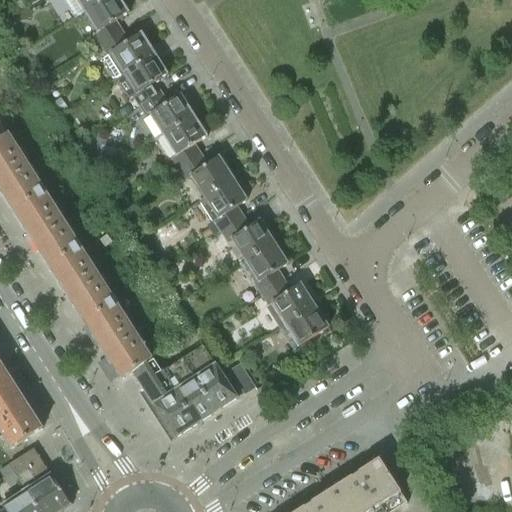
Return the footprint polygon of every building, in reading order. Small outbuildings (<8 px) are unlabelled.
[(84,13),(103,0),(65,0),(77,17),(84,13)] [(128,13),(119,0),(103,0),(84,13),(96,33),(93,35),(100,46),(122,32),(115,22),(128,13)] [(5,20),(0,23),(0,30),(3,36),(12,30),(5,20)] [(117,78),(155,54),(141,34),(128,42),(122,32),(100,46),(107,56),(104,58),(117,78)] [(155,83),(168,75),(155,54),(117,78),(130,98),(132,96),(139,107),(161,93),(155,83)] [(163,136),(194,116),(181,95),(168,104),(161,93),(139,107),(146,118),(142,120),(155,141),(163,136)] [(127,106),(118,112),(122,118),(130,112),(127,106)] [(207,137),(194,116),(163,136),(175,156),(172,158),(179,169),(201,155),(194,145),(207,137)] [(42,191),(8,137),(0,125),(0,190),(13,210),(42,191)] [(233,180),(219,158),(207,165),(201,155),(179,169),(186,180),(191,177),(204,197),(205,198),(233,180)] [(247,201),(233,180),(205,198),(204,197),(199,201),(212,222),(213,221),(221,233),(243,218),(237,208),(247,201)] [(78,248),(42,191),(13,210),(49,266),(78,248)] [(260,221),(250,228),(243,218),(221,233),(227,243),(232,240),(245,261),(274,243),(260,221)] [(277,271),(287,265),(274,243),(245,261),(239,265),(253,286),(254,285),(262,296),(284,282),(277,271)] [(114,304),(78,248),(49,266),(84,322),(114,304)] [(171,268),(160,275),(164,282),(176,275),(171,268)] [(314,307),(300,285),(290,291),(284,282),(262,296),(268,306),(266,308),(280,329),(314,307)] [(176,291),(166,297),(172,305),(181,299),(176,291)] [(150,360),(114,304),(84,322),(121,379),(132,372),(150,360)] [(299,346),(328,328),(314,307),(280,329),(294,350),(299,346)] [(236,399),(215,366),(203,348),(183,361),(216,413),(236,399)] [(216,413),(183,361),(164,373),(154,357),(150,360),(132,372),(175,439),(216,413)] [(0,364),(0,381),(8,377),(0,364)] [(240,365),(229,372),(243,394),(254,387),(240,365)] [(8,377),(0,381),(0,431),(11,449),(27,440),(42,430),(8,377)] [(26,492),(25,492),(37,511),(60,511),(70,506),(51,475),(50,476),(33,449),(8,465),(14,473),(26,492)] [(379,460),(332,490),(346,511),(393,511),(407,504),(379,460)] [(8,465),(0,470),(0,473),(4,480),(14,473),(8,465)] [(346,511),(332,490),(297,511),(346,511)] [(4,511),(3,511),(37,511),(25,492),(2,507),(4,511)]
